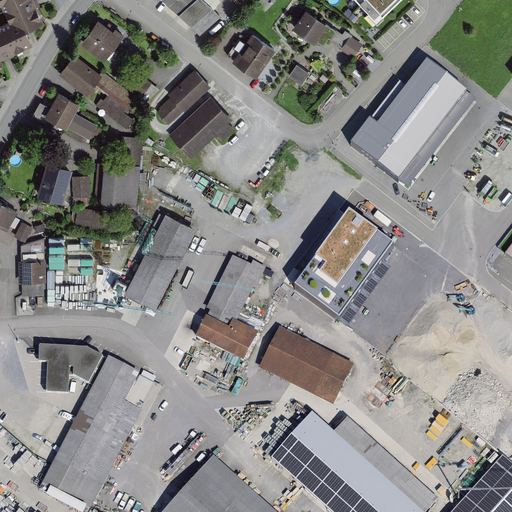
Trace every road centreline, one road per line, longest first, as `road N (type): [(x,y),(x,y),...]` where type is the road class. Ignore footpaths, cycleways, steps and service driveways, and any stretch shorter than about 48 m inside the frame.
road 1 (residential): [(122,0),(302,137),(327,130),(431,24),(436,0)]
road 2 (residential): [(511,300),(359,183)]
road 3 (residential): [(0,330),(113,329),(156,360)]
road 4 (tertiary): [(0,136),(85,0)]
